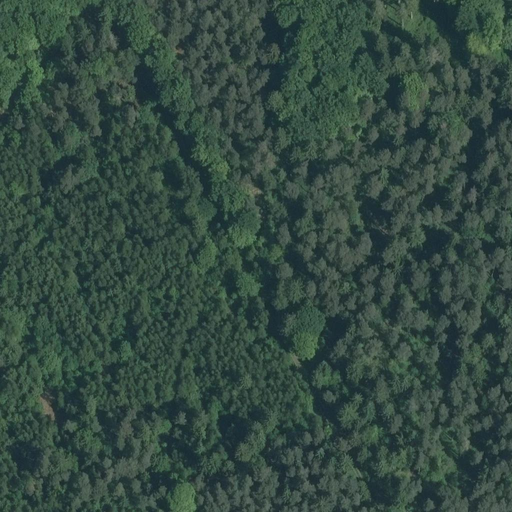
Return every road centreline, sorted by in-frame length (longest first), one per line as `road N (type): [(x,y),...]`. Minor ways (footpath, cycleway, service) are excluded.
road 1 (track): [(111,0),(241,248)]
road 2 (track): [(250,265),(383,511)]
road 3 (track): [(250,265),(186,345),(171,436),(181,511)]
road 4 (track): [(278,0),(280,79),(293,137),(280,195),(241,248)]
road 5 (track): [(89,0),(59,66),(0,130)]
